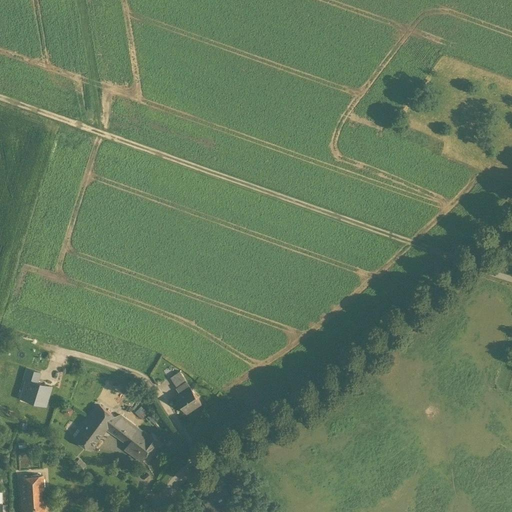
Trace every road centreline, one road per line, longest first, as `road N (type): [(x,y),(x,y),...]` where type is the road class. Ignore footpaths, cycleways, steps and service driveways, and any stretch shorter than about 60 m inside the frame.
road 1 (track): [(0,97),(466,263)]
road 2 (tertiary): [(466,263),(349,368),(188,469),(157,511)]
road 3 (track): [(79,0),(102,134)]
